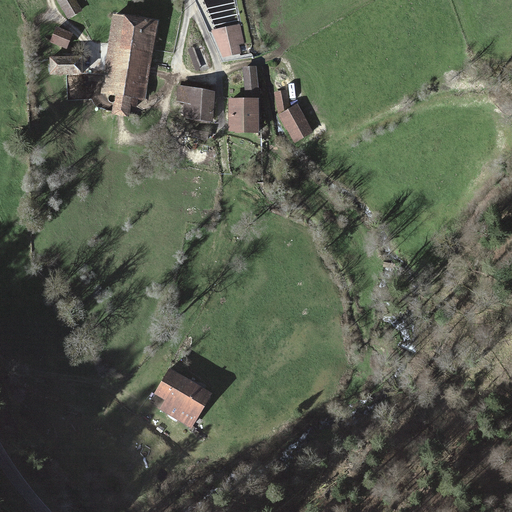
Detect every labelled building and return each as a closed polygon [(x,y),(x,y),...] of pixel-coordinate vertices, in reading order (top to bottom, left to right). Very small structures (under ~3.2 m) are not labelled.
[(89,10),(83,0),(67,0),(66,1),(76,18),(89,10)] [(149,25),(113,21),(105,101),(141,105),(149,25)] [(239,27),(219,32),(227,59),(246,53),(239,27)] [(53,43),(67,49),(72,36),(58,31),(53,43)] [(81,60),(52,60),(52,76),(81,76),(81,60)] [(256,70),(243,72),(246,98),(259,97),(256,70)] [(277,94),(280,116),(290,110),(287,93),(277,94)] [(211,97),(181,94),(180,105),(186,105),(185,118),(209,120),(211,97)] [(259,103),(232,103),(232,135),(259,135),(259,103)] [(280,116),(293,138),(307,129),(294,107),(290,110),(280,116)] [(208,135),(193,134),(192,142),(207,143),(208,135)] [(223,398),(178,374),(162,403),(207,428),(223,398)]
